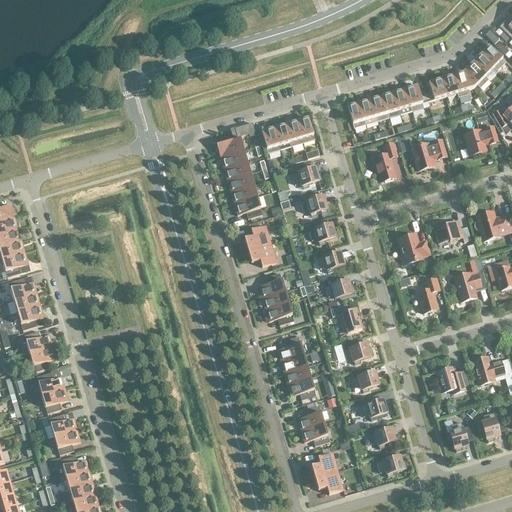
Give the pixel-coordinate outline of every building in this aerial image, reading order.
[(511,15),(499,29),(511,41),(511,40),(511,15)] [(494,46),(498,42),(499,42),(490,33),(485,37),(494,46)] [(504,48),(498,42),(494,46),(500,52),(504,48)] [(489,48),(480,56),(494,70),(493,70),(497,73),(505,64),(505,65),(506,64),(489,48)] [(500,52),(505,57),(509,53),(504,48),(500,52)] [(485,78),(493,70),(494,70),(480,56),(471,65),(485,78)] [(489,81),(485,78),(471,65),(463,74),(473,91),(477,87),(480,90),(489,81)] [(457,95),(458,100),(470,96),(469,92),(473,91),(463,74),(452,77),(457,95)] [(452,77),(440,80),(445,99),(457,95),(452,77)] [(431,94),(425,96),(428,104),(445,99),(440,80),(428,84),(431,94)] [(505,88),(501,84),(496,89),(500,93),(505,88)] [(428,104),(425,96),(420,97),(417,87),(405,91),(410,109),(411,114),(423,110),(422,106),(428,104)] [(496,89),(490,96),(494,100),(500,93),(496,89)] [(405,91),(393,94),(399,113),(400,117),(411,114),(410,109),(405,91)] [(400,117),(399,113),(393,94),(382,97),(387,116),(389,120),(400,117)] [(382,97),(370,101),(376,119),(377,124),(389,120),(387,116),(382,97)] [(376,119),(370,101),(359,104),(364,123),(366,127),(377,124),(376,119)] [(364,123),(359,104),(347,108),(354,131),(354,130),(366,127),(364,123)] [(468,104),(460,107),(462,113),(470,110),(468,104)] [(501,111),(493,118),(500,130),(508,126),(509,125),(511,127),(511,109),(505,115),(501,111)] [(478,125),(488,122),(486,114),(476,117),(478,125)] [(314,142),(315,142),(308,119),(296,123),(303,146),(314,142)] [(303,146),(296,123),(284,126),(291,149),(303,146)] [(217,147),(220,160),(244,153),(240,141),(239,139),(249,136),(249,139),(256,137),(253,125),(230,132),(233,141),(235,140),(235,142),(232,143),(217,147)] [(291,149),(284,126),(273,130),(280,152),(291,149)] [(485,131),(485,132),(480,134),(480,133),(464,138),(470,158),(486,153),(484,147),(489,145),(489,146),(497,144),(493,129),(485,131)] [(273,130),(261,133),(268,156),(280,152),(273,130)] [(412,153),(410,154),(410,155),(410,157),(410,158),(411,160),(412,161),(414,161),(418,173),(434,169),(432,162),(437,161),(446,159),(441,142),(432,145),(433,146),(428,147),(428,146),(411,151),(412,153)] [(386,157),(373,160),(381,184),(396,180),(390,161),(397,159),(393,145),(383,148),(386,157)] [(319,158),(317,152),(305,155),(307,161),(319,158)] [(223,171),(224,171),(247,164),(244,153),(220,160),(223,159),(224,163),(226,170),(223,171)] [(227,182),(227,183),(250,176),(247,164),(224,171),(224,172),(227,171),(228,175),(227,175),(229,181),(227,182)] [(315,170),(309,172),(307,166),(289,171),(292,179),(295,187),(300,185),(301,189),(302,188),(303,191),(309,189),(308,187),(318,183),(321,182),(319,176),(317,177),(315,170)] [(233,193),(230,194),(254,187),(250,176),(227,183),(230,182),(231,186),(233,193)] [(234,205),(234,206),(257,199),(254,187),(230,194),(230,195),(233,194),(234,198),(236,204),(234,205)] [(311,219),(316,217),(316,215),(320,213),(321,216),(327,214),(326,211),(327,211),(323,198),(317,200),(315,194),(298,199),(300,207),(302,215),(308,213),(309,216),(310,216),(311,219)] [(240,216),(237,217),(237,218),(246,215),(248,221),(262,217),(261,211),(257,199),(234,206),(236,206),(238,212),(239,212),(240,216)] [(0,224),(15,220),(14,220),(13,216),(14,216),(11,208),(0,211),(0,224)] [(272,219),(282,216),(279,208),(270,210),(272,219)] [(495,221),(493,214),(476,219),(478,224),(476,226),(476,228),(477,230),(478,231),(480,232),(482,240),(490,238),(491,241),(500,239),(500,238),(511,234),(511,230),(508,217),(495,221)] [(0,224),(0,236),(18,232),(18,231),(16,232),(14,225),(13,225),(12,222),(15,221),(15,220),(0,224)] [(324,243),(335,239),(331,226),(325,228),(323,222),(306,227),(309,235),(311,243),(317,241),(318,245),(318,244),(319,247),(325,245),(324,243)] [(446,230),(435,233),(438,246),(449,243),(449,244),(462,240),(464,244),(471,242),(467,229),(460,231),(458,224),(445,228),(446,230)] [(244,241),(248,253),(271,246),(270,246),(267,236),(268,235),(266,228),(259,230),(251,232),(253,239),(244,241)] [(18,232),(0,236),(0,249),(22,243),(21,243),(19,243),(17,237),(16,233),(18,232)] [(402,259),(405,267),(423,262),(422,259),(430,257),(426,243),(418,246),(416,237),(409,239),(409,237),(404,239),(404,240),(397,242),(400,250),(398,251),(400,259),(402,259)] [(0,249),(0,256),(2,262),(25,255),(25,254),(22,255),(20,248),(19,245),(22,244),(22,243),(0,249)] [(248,253),(251,265),(260,263),(262,269),(277,265),(274,257),(273,258),(270,247),(271,247),(271,246),(248,253)] [(328,275),(333,274),(333,271),(343,268),(343,267),(346,266),(344,260),(341,261),(340,255),(334,256),(332,250),(315,255),(317,263),(319,271),(325,269),(326,273),(327,272),(328,275)] [(25,255),(2,262),(5,273),(7,280),(22,275),(20,269),(28,266),(28,265),(26,266),(24,260),(23,260),(22,256),(25,255)] [(293,256),(285,259),(287,267),(296,265),(293,256)] [(495,272),(501,293),(511,289),(511,269),(509,271),(507,262),(493,266),(495,272)] [(483,276),(478,277),(477,276),(470,278),(469,275),(453,280),(461,305),(476,300),(474,292),(481,290),(481,289),(487,288),(483,276)] [(264,299),(262,300),(262,301),(285,294),(282,282),(280,276),(265,280),(267,286),(258,289),(258,290),(261,289),(263,296),(264,299)] [(335,301),(340,299),(352,296),(351,295),(354,294),(353,289),(350,289),(348,283),(342,284),(340,278),(323,283),(325,291),(328,299),(333,297),(335,301)] [(10,291),(14,303),(37,296),(35,296),(33,290),(32,290),(31,286),(34,285),(34,284),(25,287),(23,280),(9,285),(10,291)] [(426,293),(417,295),(423,316),(438,311),(433,295),(439,293),(436,281),(424,284),(426,293)] [(313,287),(305,289),(307,296),(314,293),(313,287)] [(265,312),(289,305),(285,294),(262,301),(265,300),(266,304),(265,304),(267,311),(265,312)] [(36,301),(35,298),(37,297),(37,296),(14,303),(8,305),(11,316),(17,315),(41,308),(40,307),(38,308),(36,301)] [(289,305),(265,312),(265,313),(268,312),(270,319),(271,322),(268,323),(269,324),(277,322),(279,328),(294,324),(292,317),(289,305)] [(348,314),(346,307),(330,312),(332,320),(341,317),(347,336),(362,332),(356,312),(348,314)] [(41,308),(17,315),(21,326),(23,333),(37,329),(35,322),(44,320),(44,319),(41,319),(39,313),(38,309),(41,308)] [(26,344),(29,356),(53,349),(50,349),(48,343),(47,339),(50,338),(49,337),(40,340),(39,333),(24,338),(26,344)] [(283,363),(280,363),(280,364),(304,357),(300,345),(298,339),(284,343),(286,350),(277,352),(277,353),(280,352),(282,359),(283,363)] [(2,342),(5,350),(11,349),(8,340),(2,342)] [(370,359),(373,358),(371,352),(368,353),(366,346),(361,348),(359,341),(341,346),(344,354),(346,362),(352,361),(353,364),(354,364),(354,367),(360,365),(359,362),(370,359)] [(53,349),(29,356),(33,368),(35,374),(49,370),(48,364),(56,361),(56,360),(54,361),(52,354),(51,354),(50,351),(53,350),(53,349)] [(284,375),(284,376),(307,369),(304,357),(280,364),(280,365),(283,364),(284,368),(286,374),(284,375)] [(490,366),(487,359),(472,364),(479,388),(495,383),(494,380),(504,377),(500,363),(490,366)] [(287,387),(311,380),(307,369),(284,376),(287,375),(288,379),(287,379),(289,386),(287,387)] [(352,382),(355,391),(360,389),(361,392),(362,392),(363,395),(369,393),(368,390),(379,387),(375,374),(369,376),(367,369),(350,375),(352,382)] [(460,374),(454,376),(452,370),(436,374),(442,395),(452,392),(453,396),(466,392),(465,392),(471,390),(466,373),(465,373),(466,376),(461,378),(460,374)] [(38,386),(42,398),(65,391),(65,390),(62,391),(60,384),(59,381),(62,380),(62,379),(53,381),(51,375),(36,379),(38,386)] [(322,385),(331,382),(329,376),(320,378),(322,385)] [(314,392),(311,380),(287,387),(287,388),(290,387),(292,394),(292,393),(293,397),(290,398),(291,399),(299,396),(301,403),(316,399),(314,392)] [(65,391),(42,398),(45,410),(45,409),(47,416),(62,412),(60,405),(69,403),(68,402),(66,402),(64,396),(63,396),(62,392),(65,391)] [(386,415),(387,415),(383,402),(377,404),(375,398),(358,403),(360,411),(361,411),(363,419),(369,417),(370,420),(380,417),(381,420),(387,418),(386,415)] [(300,433),(301,433),(324,426),(321,414),(320,414),(319,408),(304,412),(306,419),(297,421),(297,422),(300,421),(302,428),(303,432),(300,433)] [(499,413),(483,418),(485,424),(481,425),(479,426),(480,432),(483,431),(487,442),(488,444),(494,443),(493,440),(499,438),(498,432),(504,430),(499,413)] [(71,422),(74,421),(74,420),(65,423),(63,417),(49,421),(50,427),(54,439),(77,432),(75,432),(73,426),(72,426),(71,422)] [(462,430),(460,425),(451,427),(453,433),(449,434),(450,435),(447,436),(448,441),(451,441),(454,451),(455,451),(456,454),(462,452),(461,449),(467,447),(466,441),(472,440),(469,428),(462,430)] [(328,438),(324,426),(301,433),(301,434),(303,433),(305,440),(306,440),(307,443),(304,444),(304,445),(313,442),(315,449),(329,445),(327,438),(328,438)] [(379,448),(379,451),(385,449),(384,447),(395,443),(391,430),(385,432),(384,426),(366,431),(369,438),(371,437),(371,438),(374,446),(377,445),(378,448),(379,448)] [(77,433),(77,432),(54,439),(57,451),(59,457),(74,453),(72,447),(81,444),(80,443),(78,444),(76,437),(75,434),(77,433)] [(394,460),(392,454),(375,459),(377,467),(379,475),(385,473),(386,477),(387,476),(388,479),(393,478),(393,475),(403,472),(403,471),(406,470),(404,464),(402,465),(400,459),(394,460)] [(320,466),(317,467),(311,469),(314,481),(338,474),(338,473),(336,473),(333,463),(335,463),(333,455),(318,459),(320,466)] [(77,465),(75,458),(61,462),(63,469),(62,469),(66,481),(89,474),(89,473),(87,474),(85,467),(84,468),(83,464),(86,463),(86,462),(77,465)] [(0,474),(0,487),(10,485),(7,473),(0,474)] [(66,481),(69,492),(93,485),(90,486),(88,479),(87,475),(90,474),(89,474),(66,481)] [(338,474),(314,481),(318,493),(327,490),(329,497),(343,492),(341,485),(340,485),(337,475),(338,474)] [(0,487),(0,500),(14,496),(10,485),(0,487)] [(69,492),(73,504),(96,497),(96,496),(94,497),(92,490),(91,491),(90,487),(93,486),(93,485),(69,492)] [(0,511),(17,508),(14,496),(0,500),(0,511)] [(73,504),(75,511),(87,511),(100,508),(99,508),(97,509),(95,502),(94,498),(96,497),(73,504)]
